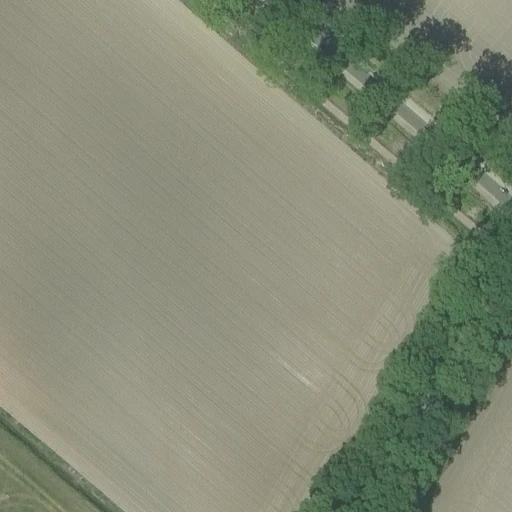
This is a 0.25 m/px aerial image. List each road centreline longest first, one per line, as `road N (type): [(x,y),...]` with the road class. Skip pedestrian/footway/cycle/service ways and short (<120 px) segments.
road 1 (tertiary): [(270,0),(511,210)]
road 2 (unclassified): [(371,511),(511,263)]
